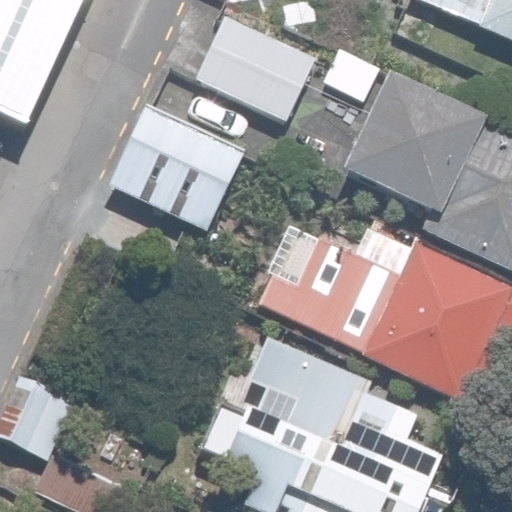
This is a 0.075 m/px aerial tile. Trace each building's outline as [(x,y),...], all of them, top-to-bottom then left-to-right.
[(0,0),(0,119),(53,144),(120,0),(0,0)] [(511,0),(397,0),(511,53),(511,0)] [(207,20),(175,89),(271,134),(303,65),(207,20)] [(401,233),(511,284),(511,139),(325,52),(309,87),(352,108),(322,172),(410,213),(401,233)] [(232,152),(132,105),(93,189),(193,235),(232,152)] [(343,361),(453,412),(506,298),(396,247),(343,361)] [(168,487),(221,511),(406,511),(419,487),(382,470),(407,417),(350,391),(355,380),(242,328),(182,458),(168,487)] [(46,443),(64,403),(6,376),(0,388),(0,454),(33,470),(46,443)] [(33,470),(22,495),(58,511),(123,511),(136,485),(46,443),(33,470)]
